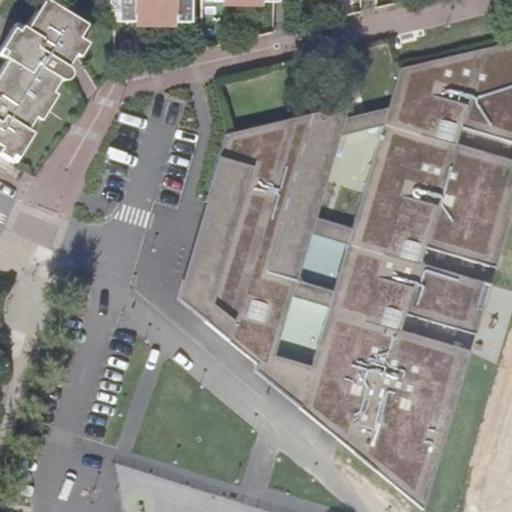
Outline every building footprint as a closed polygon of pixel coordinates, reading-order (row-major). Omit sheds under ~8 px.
[(77,39),(85,25),(43,0),(42,0),(24,30),(20,28),(1,59),(5,61),(0,69),(0,156),(12,164),(54,95),(50,92),(57,80),(61,82),(64,83),(66,83),(68,82),(70,81),(71,79),(71,75),(70,72),(64,68),(73,54),(77,56),(84,44),(77,39)] [(113,0),(113,18),(124,18),(129,24),(138,25),(141,20),(143,20),(147,25),(155,24),(159,19),(161,19),(165,25),(174,25),(180,19),(188,19),(187,0),(113,0)] [(330,105),(225,133),(205,200),(236,209),(208,306),(176,296),(265,368),(303,379),(298,403),(423,504),(430,480),(427,479),(467,344),(398,324),(403,308),(472,328),(487,277),(418,257),(423,241),(492,261),(511,192),(511,154),(455,138),(460,121),(511,136),(511,36),(399,65),(384,104),(341,119),(333,113),(330,105)] [(102,208),(121,162),(99,153),(80,199),(102,208)] [(236,209),(205,200),(176,296),(208,306),(236,209)] [(254,360),(253,366),(298,403),(303,379),(265,368),(254,360)]
